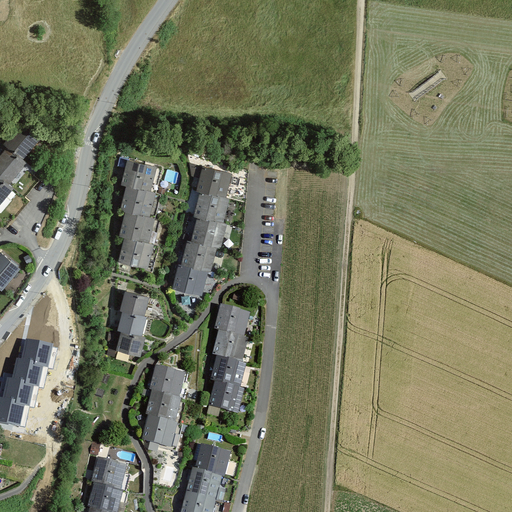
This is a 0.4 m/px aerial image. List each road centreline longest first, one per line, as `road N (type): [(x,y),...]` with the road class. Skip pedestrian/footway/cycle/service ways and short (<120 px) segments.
road 1 (track): [(361,0),(326,511)]
road 2 (residential): [(49,264),(105,99),(167,0)]
